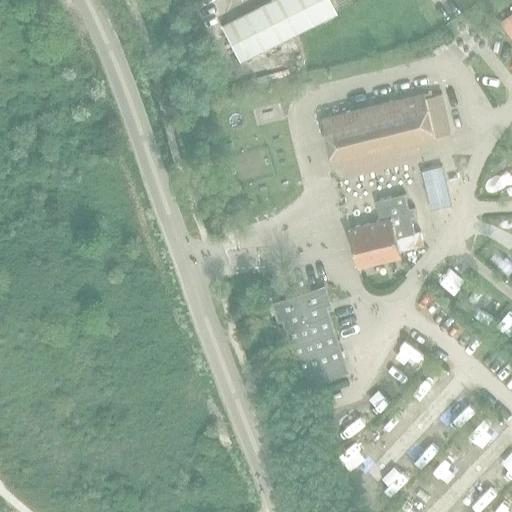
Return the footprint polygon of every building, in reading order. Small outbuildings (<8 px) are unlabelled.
[(329,0),(264,0),(218,22),(235,59),(335,11),(329,0)] [(423,155),(420,143),(436,139),(436,136),(448,133),(441,103),(429,105),(425,91),(323,116),(334,163),(343,161),(346,173),(423,155)] [(380,219),(349,226),(359,265),(402,255),(400,247),(423,241),(420,228),(415,229),(412,217),(417,215),(415,206),(409,207),(406,192),(376,199),(380,219)] [(427,211),(437,217),(446,199),(436,193),(427,211)] [(325,286),(274,303),(279,319),(284,318),(295,352),(306,384),(347,370),(328,310),(325,304),(330,303),(325,286)]
